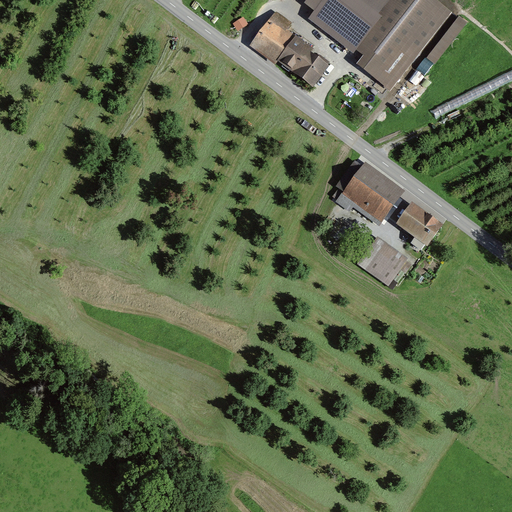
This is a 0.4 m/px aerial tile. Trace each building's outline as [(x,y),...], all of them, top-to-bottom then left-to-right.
[(393,89),(453,13),(435,0),(309,0),(304,7),(314,14),(308,21),(351,55),(356,49),(371,60),(365,68),(393,89)] [(315,92),(331,69),(312,55),(315,51),(288,32),(295,23),(277,11),(251,47),(315,92)] [(239,32),(250,26),(246,18),(234,24),(239,32)] [(384,224),(407,192),(368,164),(345,196),(384,224)] [(429,250),(446,227),(415,205),(398,228),(429,250)] [(409,273),(413,267),(408,263),(382,245),(366,269),(389,285),(401,267),(409,273)]
